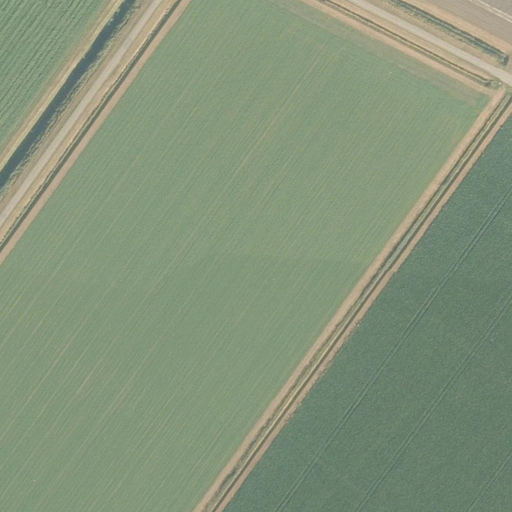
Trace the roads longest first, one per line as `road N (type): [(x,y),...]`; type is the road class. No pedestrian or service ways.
road 1 (unclassified): [(157,0),(0,222)]
road 2 (unclassified): [(511,80),(356,0)]
